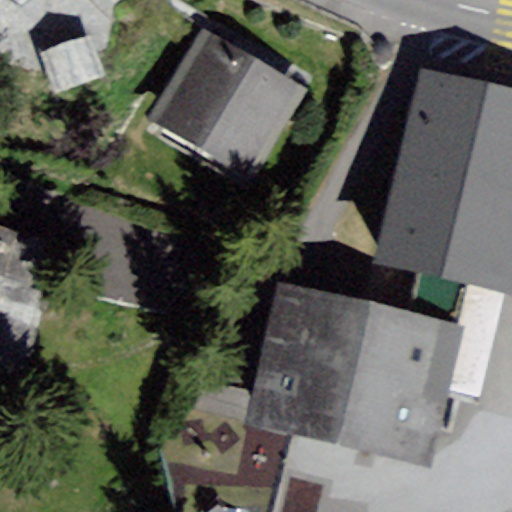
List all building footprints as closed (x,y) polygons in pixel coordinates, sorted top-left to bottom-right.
[(293,103),(180,34),(119,132),(233,202),(293,103)] [(88,46),(50,59),(60,87),(97,74),(88,46)] [(511,210),(511,110),(389,77),(320,309),(251,291),(218,438),(399,478),(409,439),(444,448),(511,210)] [(93,297),(170,296),(169,222),(93,223),(93,297)] [(0,335),(21,250),(0,244),(0,335)]
